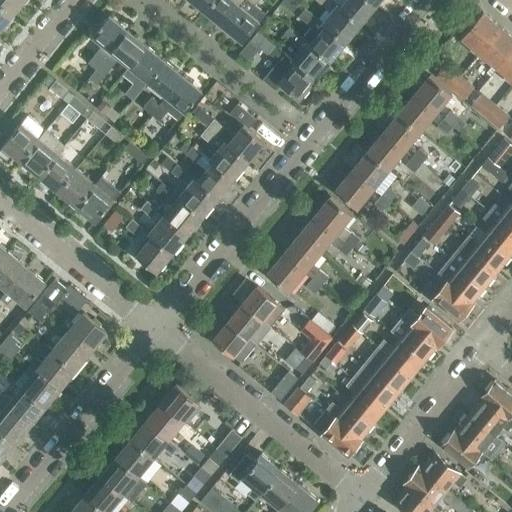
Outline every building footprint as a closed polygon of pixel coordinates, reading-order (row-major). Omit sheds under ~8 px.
[(0,0),(0,2),(14,14),(25,0),(0,0)] [(192,0),(206,11),(214,0),(192,0)] [(214,0),(206,11),(224,26),(241,6),(245,0),(214,0)] [(245,0),(241,6),(224,26),(243,41),(266,13),(255,4),(258,0),(245,0)] [(294,0),(282,0),(281,2),(293,12),(299,4),(294,0)] [(332,11),(323,21),(322,22),(346,42),(354,31),(351,29),(357,21),(360,24),(361,23),(337,4),(338,3),(334,0),(329,0),(325,5),(332,11)] [(338,3),(337,4),(361,23),(377,4),(371,0),(345,0),(341,5),(338,3)] [(0,2),(0,30),(14,14),(0,2)] [(308,39),(308,40),(307,41),(331,60),(346,42),(322,22),(323,21),(306,7),(299,15),(320,32),(312,42),(308,39)] [(462,36),(480,51),(500,27),(483,12),(462,36)] [(88,62),(96,69),(111,50),(128,30),(109,14),(92,35),(103,44),(88,62)] [(291,26),(284,33),(295,42),(301,34),(291,26)] [(480,51),(498,66),(511,48),(511,36),(500,27),(480,51)] [(119,57),(130,65),(146,45),(128,30),(111,50),(96,69),(89,77),(97,84),(119,57)] [(302,47),(293,58),(292,59),(316,78),(324,68),(321,66),(327,58),(330,60),(331,60),(307,41),(308,40),(301,34),(295,42),(302,47)] [(252,38),(240,52),(249,60),(259,47),(261,46),(252,38)] [(292,59),(293,58),(270,39),(263,47),(279,60),(263,79),(275,88),(280,82),(300,98),(316,78),(292,59)] [(133,99),(148,80),(165,60),(146,45),(130,65),(123,74),(134,82),(125,92),(133,99)] [(511,48),(498,66),(511,78),(511,48)] [(148,80),(166,95),(183,75),(165,60),(148,80)] [(437,75),(451,86),(460,76),(446,64),(437,75)] [(430,74),(414,93),(436,111),(452,92),(430,74)] [(44,83),(50,87),(62,97),(68,90),(56,80),(50,75),(44,83)] [(160,103),(151,114),(160,120),(168,110),(179,119),(202,90),(183,75),(166,95),(160,103)] [(460,76),(451,86),(465,98),(474,87),(460,76)] [(68,90),(62,97),(68,103),(75,95),(68,90)] [(414,93),(399,113),(420,131),(436,111),(414,93)] [(472,104),(486,116),(495,105),(481,93),(472,104)] [(68,103),(81,113),(87,105),(75,95),(68,103)] [(143,107),(151,114),(160,103),(152,96),(143,107)] [(97,107),(105,113),(110,107),(102,101),(97,107)] [(234,135),(225,128),(218,136),(248,161),(264,141),(248,128),(256,119),(237,103),(230,113),(244,124),(234,135)] [(495,105),(486,116),(500,127),(509,116),(495,105)] [(213,132),(218,136),(225,128),(198,106),(192,113),(208,126),(206,128),(212,133),(213,132)] [(87,118),(99,128),(105,120),(93,110),(87,118)] [(451,110),(444,118),(452,125),(459,117),(451,110)] [(405,150),(413,156),(419,148),(411,142),(420,131),(399,113),(383,132),(405,150)] [(459,117),(452,125),(459,130),(465,122),(459,117)] [(452,125),(444,118),(437,126),(446,133),(452,125)] [(2,145),(21,160),(39,138),(21,122),(2,145)] [(106,133),(118,143),(124,135),(112,126),(106,133)] [(212,133),(206,128),(201,135),(212,144),(218,136),(213,132),(212,133)] [(40,176),(58,153),(65,145),(47,129),(39,138),(21,160),(40,176)] [(383,132),(367,151),(389,169),(405,150),(383,132)] [(218,149),(210,159),(233,178),(241,168),(238,166),(245,158),(248,161),(218,136),(212,144),(218,149)] [(488,156),(498,164),(511,146),(511,143),(504,137),(488,156)] [(186,140),(180,148),(186,153),(192,145),(186,140)] [(124,148),(136,158),(142,151),(130,141),(124,148)] [(186,153),(197,162),(203,154),(192,145),(186,153)] [(428,155),(419,148),(413,156),(421,163),(428,155)] [(367,151),(351,170),(373,188),(389,169),(367,151)] [(40,176),(59,191),(77,168),(58,153),(40,176)] [(207,169),(198,180),(218,197),(233,178),(210,159),(203,154),(197,162),(207,169)] [(162,163),(171,171),(182,180),(188,172),(168,156),(162,163)] [(421,163),(413,156),(406,164),(414,171),(418,167),(421,163)] [(498,164),(488,156),(482,164),(503,181),(509,173),(498,164)] [(421,163),(418,167),(423,172),(419,176),(425,181),(432,172),(421,163)] [(59,191),(77,206),(96,184),(77,168),(59,191)] [(373,188),(351,170),(336,189),(357,207),(373,188)] [(449,173),(443,181),(449,186),(455,178),(449,173)] [(179,196),(182,199),(203,215),(211,205),(208,202),(215,195),(218,197),(198,180),(195,177),(179,196)] [(471,177),(462,189),(470,195),(479,184),(471,177)] [(156,189),(167,198),(173,190),(162,182),(156,189)] [(96,184),(77,206),(96,221),(114,199),(96,184)] [(388,186),(381,194),(390,201),(396,193),(388,186)] [(470,195),(462,189),(452,200),(460,207),(470,195)] [(390,201),(381,194),(375,202),(383,209),(390,201)] [(315,215),(344,239),(351,231),(343,224),(352,213),(331,195),(315,215)] [(182,199),(167,217),(184,231),(187,234),(203,215),(182,199)] [(141,208),(152,217),(158,209),(147,200),(141,208)] [(460,213),(449,203),(436,219),(437,219),(447,228),(460,213)] [(494,205),(488,211),(511,230),(511,204),(511,203),(503,212),(494,205)] [(103,225),(111,232),(124,216),(116,209),(103,225)] [(492,225),(485,234),(511,255),(511,253),(511,230),(488,211),(483,218),(492,225)] [(152,236),(172,253),(181,242),(178,239),(184,231),(167,217),(164,215),(149,233),(152,236)] [(299,234),(321,252),(330,240),(338,247),(344,239),(315,215),(299,234)] [(126,226),(137,235),(143,227),(132,218),(126,226)] [(447,228),(437,219),(436,219),(423,234),(435,243),(447,228)] [(359,238),(351,231),(344,239),(353,246),(359,238)] [(305,271),(313,277),(320,269),(312,263),(321,252),(299,234),(283,253),(305,271)] [(468,236),(462,243),(496,270),(500,265),(501,267),(511,255),(485,234),(477,243),(468,236)] [(172,253),(152,236),(136,255),(157,271),(172,253)] [(353,246),(344,239),(338,247),(346,254),(353,246)] [(359,241),(354,246),(362,252),(366,247),(359,241)] [(418,242),(411,251),(417,256),(424,248),(418,242)] [(0,260),(8,250),(0,243),(0,260)] [(494,273),(496,270),(462,243),(450,258),(485,287),(495,274),(494,273)] [(0,260),(0,284),(7,290),(27,266),(8,250),(0,260)] [(417,256),(411,251),(404,260),(414,267),(421,258),(417,256)] [(289,290),(305,271),(283,253),(267,273),(289,290)] [(450,258),(437,273),(472,302),(473,301),(472,300),(475,296),(476,298),(485,287),(450,258)] [(27,266),(7,290),(26,306),(46,281),(27,266)] [(328,276),(320,269),(313,277),(322,284),(328,276)] [(469,311),(469,310),(469,307),(472,302),(437,273),(422,292),(432,300),(434,297),(459,318),(460,317),(463,318),(469,311)] [(40,296),(34,303),(48,314),(68,289),(55,278),(40,296)] [(323,285),(315,278),(308,286),(317,293),(323,285)] [(257,285),(242,303),(263,320),(278,302),(257,285)] [(376,292),(364,307),(365,308),(375,316),(387,300),(377,293),(376,292)] [(48,314),(34,303),(28,310),(42,321),(48,314)] [(242,303),(228,320),(249,337),(263,320),(242,303)] [(409,309),(403,315),(437,343),(439,344),(452,327),(426,306),(418,316),(409,309)] [(334,324),(318,311),(312,320),(328,332),(334,324)] [(352,323),(362,332),(372,320),(362,311),(352,323)] [(83,312),(68,330),(92,350),(107,332),(83,312)] [(391,331),(390,332),(399,339),(425,360),(436,347),(434,346),(437,343),(403,315),(398,322),(391,331)] [(309,319),(300,329),(310,337),(300,350),(313,360),(325,345),(332,337),(331,337),(311,320),(309,319)] [(249,337),(228,320),(213,339),(241,362),(256,343),(249,337)] [(339,339),(348,347),(358,335),(349,328),(339,339)] [(68,330),(52,349),(77,369),(92,350),(68,330)] [(9,334),(4,340),(17,351),(23,345),(9,334)] [(382,341),(377,347),(411,375),(415,370),(416,371),(425,360),(399,339),(392,348),(382,341)] [(17,351),(4,340),(0,344),(0,349),(11,358),(17,351)] [(327,353),(337,361),(345,350),(336,342),(327,353)] [(377,347),(365,363),(399,391),(410,378),(409,377),(411,375),(377,347)] [(52,349),(37,368),(61,388),(77,369),(52,349)] [(320,363),(326,368),(333,360),(326,355),(320,363)] [(296,361),(289,370),(298,378),(306,369),(296,361)] [(31,375),(22,386),(46,406),(61,388),(37,368),(31,363),(25,370),(31,375)] [(365,363),(351,379),(385,406),(389,401),(391,402),(399,391),(365,363)] [(298,378),(289,370),(271,391),(281,399),(298,378)] [(300,387),(306,392),(313,384),(307,379),(300,387)] [(355,393),(348,401),(374,422),(385,410),(383,408),(385,406),(351,379),(345,386),(355,393)] [(482,396),(511,420),(511,392),(496,379),(482,396)] [(176,383),(161,401),(184,420),(199,402),(176,383)] [(6,393),(0,400),(31,425),(46,406),(22,386),(12,398),(6,393)] [(310,397),(299,388),(287,404),(297,412),(310,397)] [(479,400),(469,412),(495,433),(502,424),(507,428),(511,422),(511,420),(482,396),(483,398),(481,401),(479,400)] [(0,411),(1,412),(0,412),(0,430),(15,444),(31,425),(0,400),(0,411)] [(161,401),(146,420),(169,438),(184,420),(161,401)] [(333,402),(327,408),(362,437),(361,436),(363,432),(365,434),(374,422),(348,401),(342,409),(333,402)] [(362,437),(327,408),(321,415),(314,424),(323,432),(348,453),(362,437)] [(456,428),(486,454),(491,458),(497,451),(487,443),(495,433),(469,412),(459,425),(460,426),(458,429),(456,428)] [(146,420),(131,438),(154,457),(163,446),(172,454),(178,447),(169,439),(169,438),(146,420)] [(225,438),(217,447),(227,455),(235,446),(242,437),(232,428),(225,438)] [(486,454),(456,428),(442,445),(468,466),(476,456),(481,460),(486,454)] [(0,462),(15,444),(0,430),(0,462)] [(131,438),(116,456),(139,475),(154,457),(131,438)] [(227,455),(217,447),(209,456),(219,464),(227,455)] [(255,500),(261,493),(261,492),(280,468),(262,452),(255,460),(246,453),(229,473),(239,481),(242,477),(254,487),(248,494),(255,500)] [(420,465),(419,466),(446,488),(453,478),(460,484),(466,477),(436,453),(431,458),(428,458),(421,466),(420,465)] [(116,456),(101,475),(123,494),(132,483),(140,490),(146,482),(139,475),(116,456)] [(209,456),(201,466),(211,474),(219,464),(209,456)] [(194,475),(204,483),(211,474),(201,466),(194,475)] [(419,466),(405,482),(432,504),(439,495),(460,511),(475,511),(446,488),(419,466)] [(261,493),(279,508),(299,483),(280,468),(261,492),(261,493)] [(101,475),(85,493),(108,511),(123,494),(101,475)] [(425,511),(432,504),(405,482),(405,483),(407,484),(400,493),(400,496),(396,501),(408,511),(425,511)] [(299,483),(279,508),(284,511),(307,511),(318,499),(299,483)] [(179,493),(189,501),(196,492),(187,484),(179,493)] [(108,511),(85,493),(70,511),(108,511)] [(164,511),(165,511),(180,511),(181,510),(171,502),(164,511)]
